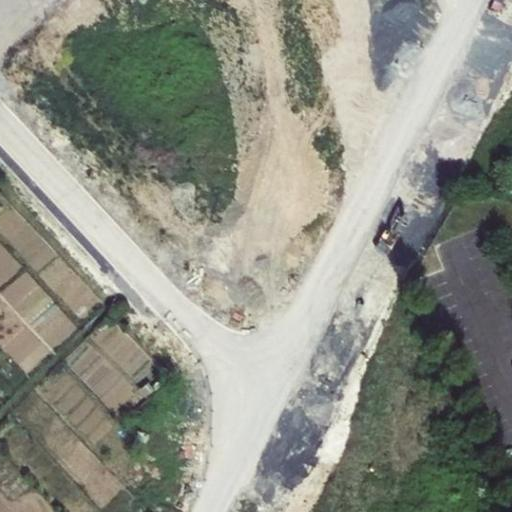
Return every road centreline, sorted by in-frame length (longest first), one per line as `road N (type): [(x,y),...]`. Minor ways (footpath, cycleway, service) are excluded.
road 1 (secondary): [(269,385),(468,0)]
road 2 (residential): [(0,121),(194,328),(269,385)]
road 3 (secondary): [(209,511),(269,385)]
